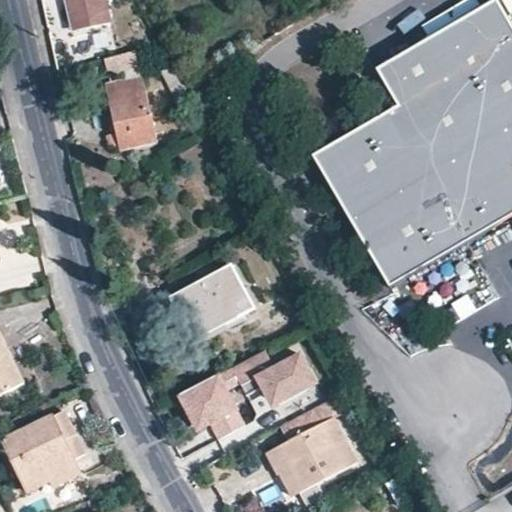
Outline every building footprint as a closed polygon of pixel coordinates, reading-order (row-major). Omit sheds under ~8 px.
[(67,0),(72,18),(84,16),(87,28),(112,22),(107,0),(67,0)] [(511,18),(501,0),(488,0),(377,65),(399,102),(313,152),(390,284),(511,212),(511,18)] [(75,31),(87,28),(84,16),(72,18),(75,31)] [(139,67),(135,52),(106,59),(110,75),(139,67)] [(175,69),(162,71),(181,108),(192,103),(175,69)] [(143,78),(107,85),(121,150),(158,141),(143,78)] [(178,297),(198,335),(221,322),(224,326),(256,309),(233,267),(178,297)] [(0,396),(23,385),(0,337),(0,396)] [(265,351),(180,397),(195,423),(211,423),(217,437),(247,422),(230,391),(242,383),(250,395),(265,389),(279,394),(283,405),(310,390),(313,373),(303,357),(276,371),(265,351)] [(299,418),(303,424),(335,406),(333,400),(299,418)] [(85,455),(64,413),(6,440),(30,491),(51,482),(53,488),(80,476),(73,460),(85,455)] [(357,462),(334,421),(269,456),(279,474),(282,475),(294,496),(357,462)] [(390,468),(382,473),(400,507),(408,502),(390,468)]
